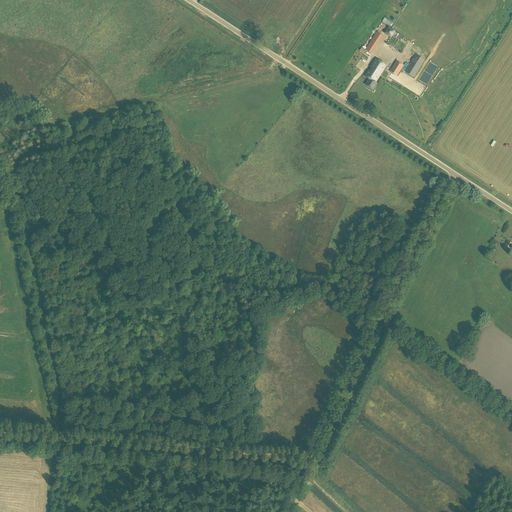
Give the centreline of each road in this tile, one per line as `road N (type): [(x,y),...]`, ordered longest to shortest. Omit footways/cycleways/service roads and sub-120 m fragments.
road 1 (unclassified): [(511,212),(188,0)]
road 2 (track): [(312,455),(453,174)]
road 3 (track): [(312,455),(0,430)]
road 4 (track): [(244,454),(232,335),(243,302),(332,278),(391,299)]
road 5 (track): [(70,436),(25,225),(8,218)]
